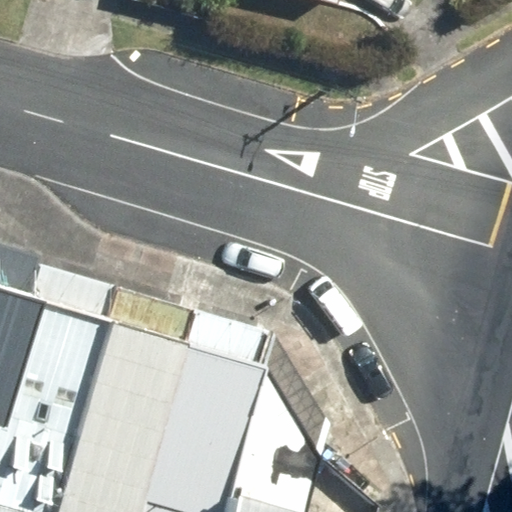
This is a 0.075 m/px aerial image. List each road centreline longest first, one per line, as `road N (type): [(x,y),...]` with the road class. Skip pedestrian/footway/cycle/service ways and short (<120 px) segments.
road 1 (residential): [(312,192),(0,101)]
road 2 (residential): [(312,192),(511,69)]
road 3 (residential): [(511,251),(312,192)]
